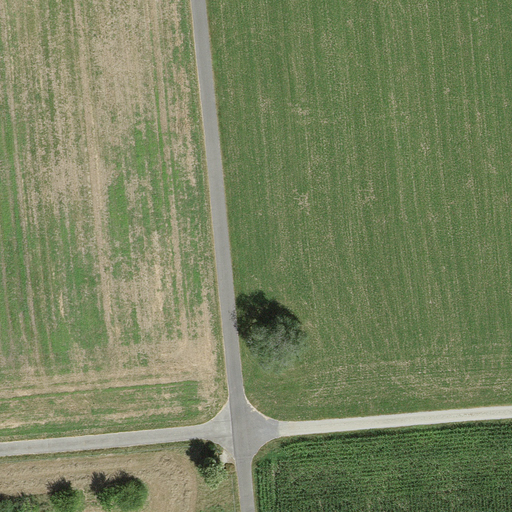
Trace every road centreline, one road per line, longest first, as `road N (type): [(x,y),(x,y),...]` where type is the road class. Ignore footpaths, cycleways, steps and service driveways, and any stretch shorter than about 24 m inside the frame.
road 1 (track): [(193,0),(232,432)]
road 2 (track): [(232,432),(511,416)]
road 3 (track): [(0,451),(232,432)]
